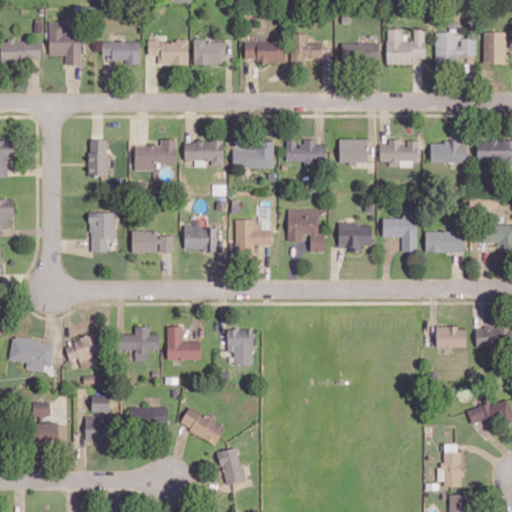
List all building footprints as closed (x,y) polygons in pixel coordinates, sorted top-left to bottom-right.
[(49,54),(66,54),(65,63),(82,64),(82,32),(65,31),(65,21),(49,21),(49,54)] [(403,28),(387,28),(387,63),(414,63),(414,57),(425,57),(425,28),(414,29),(414,40),(403,40),(403,28)] [(476,54),(476,38),(461,38),(461,31),(435,31),(436,63),(458,62),(457,54),(476,54)] [(506,31),(484,31),(483,63),(505,63),(506,31)] [(322,42),(308,41),(308,32),(292,32),(291,61),(304,61),(304,56),(322,56),(322,42)] [(0,40),(1,61),(40,60),(40,39),(0,40)] [(188,39),(148,40),(148,54),(158,54),(158,63),(189,63),(188,39)] [(140,40),(102,41),(102,55),(111,54),(111,59),(125,59),(125,63),(140,63),(140,40)] [(194,63),(224,63),(224,40),(194,40),(194,63)] [(245,40),(245,60),(285,61),(286,40),(245,40)] [(342,41),(342,61),(378,61),(379,42),(342,41)] [(108,174),(108,158),(107,158),(106,138),(88,139),(90,175),(108,174)] [(176,138),(161,138),(161,145),(135,144),(134,169),(154,169),(154,161),(176,162),(176,138)] [(340,162),(368,162),(367,138),(339,138),(340,162)] [(13,139),(0,139),(0,176),(8,176),(8,159),(14,159),(13,139)] [(224,164),(223,139),(184,140),(185,159),(209,159),(209,165),(224,164)] [(286,160),(306,160),(306,165),(324,165),(325,144),(315,144),(315,139),(304,139),(304,145),(297,145),(297,140),(286,139),(286,160)] [(379,143),(380,160),(389,160),(389,166),(416,166),(416,140),(407,140),(407,144),(400,144),(400,139),(389,139),(389,143),(379,143)] [(511,139),(477,139),(477,161),(511,161),(511,139)] [(274,141),(260,140),(260,148),(233,148),(233,166),(274,166),(274,141)] [(430,142),(431,162),(467,161),(466,141),(430,142)] [(0,234),(2,235),(2,228),(9,228),(8,214),(14,214),(14,198),(0,198),(0,234)] [(288,240),(303,240),(303,233),(310,233),(310,251),(325,250),(325,232),(318,232),(318,208),(288,208),(288,240)] [(383,217),(383,235),(402,235),(402,250),(417,251),(417,209),(403,209),(403,217),(383,217)] [(115,212),(90,212),(90,251),(107,251),(107,237),(115,238),(115,212)] [(262,218),(235,218),(236,251),(246,251),(246,256),(255,256),(254,244),(271,244),(271,229),(262,229),(262,218)] [(371,222),(338,223),(338,245),(348,245),(348,250),(361,250),(361,244),(371,244),(371,222)] [(511,223),(482,224),(482,242),(499,242),(498,249),(511,249),(511,223)] [(216,249),(216,226),(185,225),(185,249),(216,249)] [(174,235),(157,235),(157,229),(132,229),(132,251),(173,252),(174,235)] [(464,251),(464,230),(426,230),(426,251),(464,251)] [(0,333),(8,330),(0,311),(0,333)] [(149,360),(149,348),(159,348),(159,333),(150,333),(150,325),(135,325),(135,333),(118,333),(118,350),(135,350),(135,360),(149,360)] [(183,326),(168,325),(167,358),(200,359),(201,341),(183,340),(183,326)] [(511,326),(476,325),(475,345),(511,346),(511,326)] [(466,326),(436,326),(436,346),(466,346),(466,326)] [(227,351),(234,351),(234,364),(252,364),(253,328),(228,328),(227,351)] [(65,342),(69,360),(78,357),(81,366),(104,360),(98,334),(65,342)] [(10,358),(27,361),(26,368),(48,371),(53,342),(13,336),(10,358)] [(91,410),(109,411),(109,395),(92,394),(91,410)] [(467,408),(471,423),(482,420),(484,428),(511,420),(511,414),(508,398),(467,408)] [(50,401),(33,401),(33,415),(50,415),(50,401)] [(130,424),(167,426),(168,407),(131,406),(130,424)] [(179,424),(216,443),(225,426),(189,406),(179,424)] [(86,440),(110,439),(109,415),(85,416),(86,440)] [(59,422),(34,422),(34,440),(59,440),(59,422)] [(225,483),(244,479),(238,446),(219,450),(225,483)] [(462,484),(462,451),(457,451),(457,446),(441,446),(440,483),(462,484)] [(468,511),(468,493),(449,493),(449,511),(468,511)]
